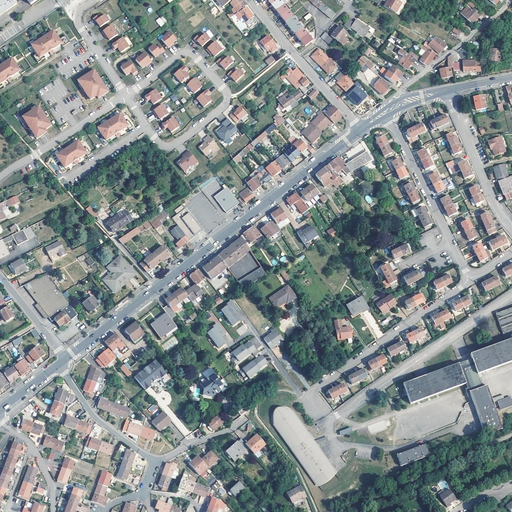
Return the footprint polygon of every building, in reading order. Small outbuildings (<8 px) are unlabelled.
[(13,0),(1,0),(0,1),(0,16),(17,4),(13,0)] [(245,6),(240,0),(234,0),(230,3),(233,8),(234,8),(237,12),(245,6)] [(278,0),(277,0),(271,5),(276,11),(283,5),(278,0)] [(396,0),(388,0),(387,3),(384,7),(390,10),(395,13),(401,3),(399,1),(396,0)] [(285,3),(283,5),(276,11),(281,17),(288,11),(290,9),(285,3)] [(472,10),(467,6),(460,13),(471,24),(478,17),(481,21),(483,18),(479,14),(474,9),(472,10)] [(254,17),(246,7),(238,13),(237,12),(234,15),(239,20),(242,18),(250,29),(256,24),(252,18),(254,17)] [(488,14),(484,10),(479,14),(483,18),(488,14)] [(285,23),(293,17),(288,11),(281,17),(285,23)] [(98,23),(100,27),(109,21),(105,15),(102,17),(100,14),(93,19),(95,22),(96,21),(98,23)] [(162,15),(156,20),(161,27),(167,21),(162,15)] [(298,23),(293,17),(285,23),(290,29),(298,23)] [(350,29),(350,28),(362,35),(367,28),(355,21),(354,23),(348,19),(344,25),(350,29)] [(298,23),(290,29),(295,35),(302,29),(305,27),(300,21),(298,23)] [(118,35),(112,26),(102,32),(104,35),(105,34),(107,36),(107,37),(109,41),(118,35)] [(348,33),(339,27),(331,36),(343,46),(347,40),(344,37),(348,33)] [(300,41),(307,35),(302,29),(295,35),(300,41)] [(54,31),(31,46),(37,54),(34,56),(38,63),(42,60),(40,58),(49,52),(51,55),(54,52),(53,50),(61,44),(63,46),(70,42),(65,35),(59,39),(54,31)] [(170,32),(161,39),(168,48),(171,46),(171,44),(173,43),(173,42),(176,40),(170,32)] [(307,35),(300,41),(304,47),(312,41),(314,38),(310,33),(307,35)] [(202,47),(210,40),(205,34),(202,36),(199,34),(193,39),(196,42),(197,41),(199,43),(202,47)] [(275,45),(268,36),(260,43),(261,44),(266,50),(267,52),(269,50),(272,53),(277,49),(274,46),(275,45)] [(123,38),(111,46),(114,50),(117,48),(118,49),(121,53),(129,47),(123,38)] [(425,48),(431,51),(433,49),(439,54),(443,50),(444,48),(446,46),(442,43),(442,42),(436,38),(429,44),(426,42),(423,46),(425,48)] [(215,42),(206,50),(209,53),(210,52),(212,54),(215,57),(222,51),(215,42)] [(154,44),(148,49),(155,58),(160,54),(161,53),(162,54),(165,51),(160,45),(157,47),(154,44)] [(436,54),(431,51),(425,48),(423,46),(419,53),(419,54),(423,57),(419,62),(427,67),(429,63),(431,61),(436,54)] [(414,60),(396,47),(393,51),(403,58),(398,64),(402,67),(407,70),(414,60)] [(500,51),(489,49),(488,61),(499,62),(500,51)] [(320,66),(327,59),(319,50),(318,50),(317,50),(311,55),(312,56),(311,57),(320,66)] [(144,53),(136,60),(142,68),(145,65),(146,65),(148,63),(149,64),(152,62),(144,53)] [(225,60),(223,57),(217,62),(219,65),(220,64),(222,67),(225,70),(233,63),(228,57),(225,60)] [(275,61),(271,57),(265,62),(269,66),(275,61)] [(361,57),(358,60),(368,68),(370,70),(373,67),(361,57)] [(12,59),(0,66),(0,88),(0,87),(0,84),(8,80),(9,82),(13,80),(11,77),(20,71),(21,74),(25,72),(21,65),(18,67),(12,59)] [(335,67),(327,59),(320,66),(328,74),(332,70),(335,67)] [(368,68),(358,60),(355,64),(360,69),(359,70),(364,74),(368,68)] [(451,68),(452,68),(452,63),(452,60),(447,63),(447,68),(439,70),(441,78),(451,76),(450,69),(451,69),(451,68)] [(130,61),(121,67),(126,75),(130,72),(131,72),(134,76),(138,73),(130,61)] [(475,61),(463,61),(463,71),(480,71),(480,62),(475,62),(475,61)] [(185,66),(174,75),(181,83),(189,77),(186,73),(185,72),(188,70),(185,66)] [(388,72),(398,80),(398,79),(401,75),(392,67),(388,71),(387,70),(386,71),(388,72)] [(243,75),(238,69),(235,72),(233,70),(227,75),(229,77),(230,77),(232,79),(235,82),(243,75)] [(309,84),(296,69),(292,72),(289,69),(284,74),(297,88),(299,87),(304,93),(307,91),(305,87),(309,84)] [(94,70),(78,81),(90,100),(96,96),(98,99),(100,97),(108,92),(94,70)] [(394,85),(398,80),(388,72),(384,77),(394,85)] [(344,77),(340,73),(335,79),(338,82),(344,77)] [(353,85),(344,76),(344,77),(338,82),(337,83),(346,92),(353,85)] [(196,78),(187,85),(194,94),(202,87),(200,84),(198,82),(197,82),(198,81),(196,78)] [(390,87),(380,79),(377,82),(376,81),(374,83),(376,84),(373,87),(382,96),(390,87)] [(366,98),(356,88),(347,96),(357,107),(366,98)] [(161,100),(155,90),(143,98),(146,102),(150,100),(150,101),(153,105),(161,100)] [(211,94),(208,90),(197,99),(204,107),(211,101),(208,97),(208,96),(211,94)] [(318,94),(315,90),(308,96),(311,100),(318,94)] [(301,96),(298,91),(292,96),(289,92),(278,100),(280,103),(281,104),(278,106),(282,111),(285,109),(287,112),(292,108),(290,105),(296,100),(297,102),(299,100),(298,98),(301,96)] [(485,102),(483,95),(473,98),(473,100),(475,111),(485,108),(484,102),(485,102)] [(162,105),(153,111),(155,115),(156,114),(158,116),(158,117),(160,120),(168,115),(162,105)] [(39,107),(22,118),(37,139),(45,134),(47,133),(45,130),(51,126),(39,107)] [(324,115),(333,123),(333,124),(342,116),(338,112),(333,107),(330,110),(326,113),(324,115)] [(232,113),(229,116),(235,124),(246,116),(240,108),(236,111),(236,112),(236,113),(233,114),(232,113)] [(311,124),(319,133),(328,125),(330,127),(333,123),(324,115),(321,111),(317,114),(319,116),(311,124)] [(120,114),(98,128),(103,137),(100,139),(105,146),(108,143),(107,141),(115,135),(117,137),(119,136),(121,135),(119,132),(128,127),(129,129),(133,127),(129,120),(126,122),(120,114)] [(445,116),(437,119),(443,130),(451,126),(447,117),(446,118),(445,116)] [(282,119),(281,117),(275,122),(278,125),(284,120),(282,119)] [(173,118),(161,126),(164,130),(168,127),(168,128),(171,133),(179,127),(173,118)] [(227,119),(221,124),(222,125),(223,126),(221,128),(220,127),(215,131),(224,142),(229,138),(228,137),(237,131),(227,119)] [(440,132),(443,130),(437,119),(430,123),(430,124),(429,125),(432,131),(438,128),(438,130),(439,130),(440,132)] [(321,134),(319,133),(311,124),(302,133),(312,143),(321,134)] [(421,124),(414,128),(417,135),(426,131),(424,127),(423,127),(421,124)] [(414,137),(417,135),(414,128),(406,132),(408,135),(406,136),(410,144),(416,141),(414,137)] [(264,131),(255,139),(258,142),(267,135),(264,131)] [(450,148),(458,144),(455,136),(453,137),(451,133),(445,136),(450,148)] [(375,138),(380,149),(387,145),(383,136),(381,137),(380,135),(375,138)] [(219,149),(209,136),(203,140),(206,143),(203,145),(203,144),(199,147),(206,156),(214,150),(215,152),(219,149)] [(294,140),(292,136),(288,139),(293,146),(298,142),(295,139),(294,140)] [(504,152),(499,137),(486,142),(488,147),(490,146),(491,149),(494,156),(504,152)] [(293,146),(294,146),(300,154),(305,150),(306,151),(308,149),(312,154),(315,152),(309,146),(307,148),(300,140),(298,142),(293,146)] [(78,141),(56,156),(62,164),(59,166),(63,173),(66,170),(65,168),(74,162),(75,165),(77,164),(79,162),(77,160),(86,154),(88,157),(91,154),(87,148),(84,150),(78,141)] [(462,153),(458,144),(450,148),(454,156),(462,153)] [(387,145),(380,149),(384,157),(391,154),(387,145)] [(300,154),(294,146),(287,152),(284,154),(291,162),(300,154)] [(421,161),(428,158),(424,150),(423,148),(418,150),(419,152),(417,153),(421,161)] [(197,162),(188,151),(182,156),(184,158),(181,160),(180,159),(176,163),(184,172),(192,165),(193,166),(197,162)] [(352,161),(345,166),(346,167),(347,169),(350,173),(372,160),(366,152),(352,161)] [(240,158),(237,155),(232,159),(235,164),(241,159),(240,158)] [(277,160),(274,162),(281,170),(289,163),(283,155),(280,158),(278,155),(275,157),(277,160)] [(346,167),(345,166),(339,158),(339,157),(328,166),(324,169),(333,181),(335,180),(339,186),(342,189),(344,187),(343,185),(344,184),(338,176),(337,177),(336,175),(346,167)] [(433,166),(428,158),(421,161),(425,170),(433,166)] [(391,163),(395,171),(403,168),(399,159),(391,163)] [(457,164),(460,172),(468,169),(465,161),(457,164)] [(281,170),(274,162),(266,169),(272,177),(281,170)] [(496,182),(498,181),(507,178),(503,164),(492,167),(492,168),(491,168),(493,174),(492,175),(493,179),(495,179),(496,182)] [(347,169),(346,167),(336,175),(337,177),(338,176),(347,169)] [(403,168),(395,171),(400,180),(407,176),(403,168)] [(336,188),(339,186),(335,180),(333,181),(324,169),(320,172),(315,176),(324,187),(331,182),(336,188)] [(471,176),(468,169),(460,172),(464,180),(471,176)] [(271,178),(264,170),(259,174),(257,170),(252,173),(262,185),(266,181),(271,178)] [(433,185),(440,181),(436,173),(428,177),(433,185)] [(511,196),(511,183),(509,177),(507,178),(498,181),(503,193),(503,194),(505,199),(511,196)] [(261,185),(255,178),(247,184),(253,192),(257,189),(261,185)] [(445,190),(440,181),(433,185),(437,194),(440,193),(440,194),(445,192),(444,190),(445,190)] [(402,185),(407,196),(415,192),(411,183),(408,184),(407,183),(402,185)] [(235,198),(225,185),(212,194),(224,211),(234,203),(233,201),(232,200),(233,199),(234,199),(235,198)] [(312,185),(306,189),(313,198),(318,194),(312,185)] [(468,190),(472,198),(479,194),(476,187),(468,190)] [(253,196),(247,188),(240,194),(246,202),(253,196)] [(301,197),(300,198),(307,208),(316,202),(313,198),(306,189),(301,193),(302,196),(301,197)] [(415,192),(407,196),(412,206),(417,203),(417,202),(419,200),(415,192)] [(307,208),(300,198),(297,193),(286,201),(291,206),(295,204),(303,214),(308,210),(307,208)] [(479,194),(472,198),(472,199),(470,200),(473,207),(475,206),(476,208),(479,206),(478,204),(483,202),(479,194)] [(17,200),(16,196),(6,201),(7,204),(8,206),(12,204),(11,202),(17,200)] [(440,200),(444,209),(452,205),(448,196),(440,200)] [(452,205),(444,209),(449,217),(456,213),(454,209),(458,208),(455,203),(452,205)] [(93,218),(97,215),(90,205),(86,209),(93,218)] [(181,205),(169,215),(183,233),(189,241),(199,233),(202,230),(185,208),(185,209),(181,205)] [(419,220),(427,216),(423,208),(420,209),(419,207),(412,210),(415,216),(417,214),(419,220)] [(288,218),(281,208),(270,215),(274,220),(277,225),(288,218)] [(116,217),(123,227),(132,221),(132,219),(134,218),(132,215),(130,216),(125,211),(116,217)] [(483,224),(491,220),(488,213),(480,216),(483,224)] [(161,220),(157,215),(148,221),(152,226),(161,220)] [(432,225),(427,216),(419,220),(425,231),(431,228),(430,226),(432,225)] [(114,234),(123,227),(116,217),(107,223),(114,234)] [(288,218),(277,225),(280,229),(290,222),(288,218)] [(280,229),(277,225),(274,220),(261,230),(268,239),(280,230),(280,229)] [(465,232),(472,229),(468,220),(461,224),(465,232)] [(496,232),(491,220),(483,224),(488,236),(493,233),(496,232)] [(151,227),(147,221),(142,224),(147,230),(151,227)] [(17,229),(19,232),(23,230),(24,229),(20,223),(12,227),(9,228),(11,231),(17,229)] [(301,230),(297,233),(304,245),(313,239),(318,236),(311,226),(305,230),(302,232),(301,230)] [(240,237),(242,239),(246,244),(249,242),(250,244),(260,237),(254,227),(248,231),(240,237)] [(182,233),(178,228),(172,232),(179,242),(176,244),(179,248),(185,244),(189,248),(192,246),(188,241),(189,241),(183,233),(182,233)] [(472,229),(465,232),(469,241),(477,237),(472,229)] [(29,240),(23,230),(19,232),(3,239),(5,243),(12,239),(11,237),(13,237),(17,246),(29,240)] [(133,237),(129,233),(118,240),(122,244),(133,237)] [(496,240),(499,247),(507,244),(503,236),(496,240)] [(224,252),(218,257),(227,268),(228,269),(250,251),(246,244),(242,239),(235,244),(231,247),(224,252)] [(0,241),(0,258),(8,254),(2,240),(0,241)] [(411,243),(409,240),(397,245),(398,249),(411,243)] [(492,251),(499,247),(496,240),(488,243),(492,251)] [(66,254),(59,241),(45,248),(49,257),(58,253),(60,257),(66,254)] [(398,249),(402,256),(414,250),(411,243),(398,249)] [(394,260),(402,256),(398,249),(397,245),(396,244),(387,247),(390,253),(391,252),(392,255),(391,256),(392,258),(393,257),(394,260)] [(476,255),(483,251),(480,244),(472,247),(476,255)] [(109,252),(105,247),(101,250),(105,255),(109,252)] [(153,254),(160,263),(169,256),(168,254),(170,252),(166,248),(164,249),(162,247),(153,254)] [(487,259),(483,251),(476,255),(480,262),(487,259)] [(148,273),(160,263),(153,254),(140,264),(148,273)] [(113,291),(126,279),(128,281),(136,275),(120,257),(108,268),(112,273),(104,281),(113,291)] [(227,268),(218,257),(209,264),(205,268),(203,269),(212,280),(227,268)] [(94,263),(90,258),(86,261),(90,266),(94,263)] [(27,271),(21,260),(12,265),(17,276),(27,271)] [(380,268),(385,277),(392,273),(388,264),(380,268)] [(431,273),(427,266),(420,270),(421,273),(420,273),(422,278),(423,277),(431,273)] [(505,278),(511,274),(511,271),(509,266),(502,270),(505,278)] [(266,275),(261,268),(238,283),(243,290),(245,288),(266,275)] [(290,280),(282,268),(279,271),(286,282),(290,280)] [(411,275),(415,282),(422,278),(420,273),(418,270),(411,275)] [(205,279),(198,271),(190,277),(197,286),(205,279)] [(48,317),(49,318),(68,302),(61,293),(47,273),(24,286),(38,304),(35,306),(45,320),(48,317)] [(392,273),(385,277),(379,280),(385,287),(389,285),(391,289),(398,285),(396,281),(394,276),(392,273)] [(415,282),(411,275),(404,278),(407,286),(415,282)] [(440,279),(444,287),(452,283),(450,280),(451,279),(449,275),(440,279)] [(495,277),(488,281),(492,288),(499,284),(495,277)] [(115,293),(128,281),(126,279),(113,291),(115,293)] [(436,291),(444,287),(440,279),(433,283),(436,291)] [(485,292),(492,288),(488,281),(481,284),(485,292)] [(185,294),(188,297),(192,302),(202,295),(196,286),(185,294)] [(296,298),(288,287),(270,300),(276,308),(287,301),(289,303),(296,298)] [(179,303),(188,297),(185,294),(182,289),(173,295),(179,303)] [(412,299),(416,306),(423,303),(422,300),(424,299),(421,294),(412,299)] [(165,301),(168,306),(174,313),(178,310),(175,306),(179,303),(173,295),(165,301)] [(392,298),(390,295),(384,299),(376,304),(382,312),(389,307),(390,308),(396,304),(392,298)] [(100,306),(93,297),(83,304),(90,313),(100,306)] [(224,301),(221,297),(215,301),(217,305),(218,305),(224,301)] [(369,308),(362,297),(347,306),(353,315),(361,311),(361,312),(369,308)] [(460,300),(463,308),(473,303),(471,298),(468,299),(467,297),(460,300)] [(408,310),(416,306),(412,299),(404,303),(406,307),(405,307),(406,310),(407,309),(408,310)] [(463,308),(460,300),(452,304),(456,312),(463,308)] [(239,311),(231,301),(227,304),(228,306),(221,310),(225,315),(225,314),(228,318),(228,319),(233,326),(240,321),(235,314),(239,311)] [(5,302),(4,303),(0,304),(0,312),(6,322),(14,317),(8,307),(7,308),(5,302)] [(68,302),(49,318),(52,322),(53,321),(54,320),(63,313),(70,321),(78,316),(68,302)] [(176,316),(174,313),(168,306),(163,309),(167,314),(171,320),(176,316)] [(402,384),(409,404),(465,384),(464,380),(477,375),(511,361),(511,307),(495,314),(505,342),(469,355),(471,359),(402,384)] [(447,311),(439,314),(443,322),(450,319),(447,311)] [(70,322),(70,321),(63,313),(54,320),(59,327),(62,325),(64,323),(66,325),(66,326),(70,322)] [(178,329),(171,320),(167,314),(151,326),(160,339),(165,335),(167,337),(178,329)] [(443,322),(439,314),(431,318),(433,321),(435,326),(443,322)] [(341,329),(340,321),(333,322),(334,330),(336,330),(336,335),(337,335),(338,340),(352,338),(350,327),(341,329)] [(142,332),(136,323),(125,331),(128,335),(127,336),(128,338),(130,337),(134,343),(144,335),(142,332)] [(225,334),(217,324),(213,327),(214,329),(207,334),(211,338),(211,337),(214,342),(213,342),(219,349),(225,344),(221,337),(225,334)] [(35,328),(30,331),(35,338),(39,335),(35,328)] [(284,341),(275,329),(271,332),(272,334),(264,340),(271,350),(275,347),(276,346),(277,346),(284,341)] [(413,333),(417,340),(424,336),(424,335),(427,333),(426,331),(424,331),(423,329),(421,330),(421,329),(413,333)] [(417,340),(413,333),(406,336),(407,339),(406,339),(407,343),(409,342),(409,344),(417,340)] [(123,343),(116,334),(112,338),(107,341),(105,343),(112,352),(118,347),(124,354),(129,350),(123,343)] [(144,335),(134,343),(136,345),(146,338),(144,335)] [(251,339),(256,348),(261,345),(256,336),(251,339)] [(22,341),(20,337),(12,341),(14,346),(22,341)] [(394,346),(398,353),(405,350),(402,342),(394,346)] [(251,354),(255,351),(249,343),(243,348),(240,350),(239,349),(232,354),(235,358),(231,360),(235,365),(251,354)] [(398,353),(394,346),(387,350),(390,357),(398,353)] [(44,355),(37,347),(25,356),(32,364),(35,362),(44,355)] [(115,359),(108,350),(98,358),(99,359),(96,361),(102,368),(105,366),(106,367),(115,359)] [(258,371),(267,364),(261,356),(252,363),(253,364),(249,366),(249,365),(239,372),(243,378),(246,376),(249,379),(255,375),(254,373),(258,371)] [(375,360),(379,367),(386,363),(383,356),(375,360)] [(30,370),(24,360),(22,362),(15,367),(21,376),(30,370)] [(155,360),(134,378),(146,391),(151,386),(150,385),(159,377),(160,378),(166,373),(155,360)] [(370,372),(379,367),(375,360),(368,363),(369,366),(368,367),(370,372)] [(127,370),(123,365),(120,368),(128,377),(129,375),(130,376),(132,375),(127,370)] [(87,380),(96,383),(98,378),(100,372),(99,372),(99,371),(92,366),(87,380)] [(20,377),(13,367),(10,370),(9,368),(6,370),(7,372),(4,374),(11,383),(15,381),(20,377)] [(363,370),(355,374),(359,381),(367,378),(365,374),(366,374),(365,371),(364,371),(363,370)] [(0,389),(8,383),(2,374),(0,375),(0,389)] [(351,385),(359,381),(355,374),(348,377),(348,379),(347,379),(349,383),(350,382),(351,385)] [(481,388),(477,375),(464,380),(465,384),(468,393),(481,388)] [(224,395),(231,390),(224,381),(221,384),(216,377),(212,381),(215,386),(214,387),(213,385),(209,385),(206,380),(199,385),(204,392),(203,398),(214,399),(218,396),(216,394),(219,392),(221,395),(223,393),(224,395)] [(96,383),(87,380),(83,391),(85,392),(85,394),(93,397),(94,392),(93,392),(94,389),(95,389),(103,392),(107,387),(104,386),(96,383)] [(343,384),(335,388),(339,395),(348,391),(346,386),(344,387),(343,384)] [(490,399),(486,386),(481,388),(468,393),(484,435),(501,429),(492,403),(490,399)] [(59,388),(54,401),(63,404),(68,392),(62,389),(59,388)] [(339,395),(335,388),(328,392),(329,394),(327,395),(329,399),(331,398),(332,399),(339,395)] [(501,395),(490,399),(492,403),(496,402),(503,399),(501,395)] [(110,412),(113,403),(107,401),(108,399),(104,397),(104,398),(99,397),(98,398),(97,402),(99,403),(97,408),(110,412)] [(511,404),(509,397),(503,399),(496,402),(499,410),(511,405),(511,404)] [(59,417),(63,404),(54,401),(50,414),(59,417)] [(113,403),(110,412),(127,419),(131,410),(113,403)] [(148,409),(152,414),(159,408),(154,403),(148,409)] [(241,404),(235,408),(237,411),(231,415),(236,422),(242,417),(239,414),(246,410),(241,404)] [(287,413),(289,415),(291,413),(307,437),(309,436),(317,449),(320,453),(324,450),(316,439),(292,410),(290,408),(285,407),(279,407),(274,410),(271,417),(271,423),(302,466),(304,465),(302,463),(303,461),(276,424),(278,422),(277,421),(276,420),(276,419),(276,417),(276,416),(277,414),(278,413),(280,412),(281,411),(283,411),(285,411),(286,412),(287,413)] [(278,422),(289,415),(287,413),(286,412),(285,411),(283,411),(281,411),(280,412),(278,413),(277,414),(276,416),(276,417),(276,419),(276,420),(277,421),(278,422)] [(171,421),(164,412),(152,423),(159,430),(165,425),(166,426),(171,421)] [(173,413),(168,417),(185,437),(190,433),(173,413)] [(307,437),(291,413),(289,415),(278,422),(276,424),(303,461),(302,463),(304,465),(309,473),(315,481),(332,469),(326,461),(320,453),(317,449),(309,436),(307,437)] [(75,430),(78,421),(72,418),(73,417),(70,416),(70,415),(67,414),(64,420),(66,421),(64,426),(75,430)] [(224,422),(218,416),(208,424),(210,426),(208,427),(211,432),(213,430),(215,431),(224,422)] [(21,429),(30,432),(34,423),(25,420),(21,429)] [(91,425),(78,421),(75,430),(88,434),(91,425)] [(140,436),(143,427),(126,421),(122,430),(140,436)] [(384,421),(372,424),(374,431),(386,428),(384,421)] [(43,427),(34,423),(30,432),(40,436),(43,427)] [(156,432),(143,427),(140,436),(153,441),(156,432)] [(351,427),(339,432),(341,436),(352,431),(351,427)] [(257,435),(246,445),(249,448),(254,454),(265,444),(257,435)] [(52,449),(55,439),(46,436),(43,445),(52,449)] [(85,446),(99,451),(102,442),(90,438),(88,437),(85,446)] [(55,439),(52,449),(61,452),(65,443),(55,439)] [(249,448),(246,445),(241,439),(227,452),(235,461),(249,448)] [(14,440),(11,449),(20,453),(23,443),(14,440)] [(114,446),(102,442),(99,451),(109,455),(110,453),(112,453),(114,446)] [(399,467),(428,456),(424,445),(395,455),(399,467)] [(8,456),(17,459),(20,453),(11,449),(8,456)] [(122,464),(131,467),(136,454),(132,453),(132,451),(127,450),(122,464)] [(324,450),(320,453),(326,461),(329,458),(324,450)] [(201,460),(208,467),(209,468),(219,459),(211,451),(201,460)] [(15,465),(17,459),(8,456),(6,462),(15,465)] [(199,475),(208,467),(201,460),(198,456),(189,465),(199,475)] [(62,467),(71,471),(75,461),(65,458),(62,467)] [(309,473),(307,474),(316,486),(338,471),(329,458),(326,461),(332,469),(315,481),(309,473)] [(1,467),(4,468),(13,471),(15,465),(6,462),(4,461),(1,467)] [(89,476),(93,465),(89,463),(87,468),(87,467),(84,475),(89,476)] [(174,471),(176,465),(173,463),(172,464),(170,463),(170,465),(166,463),(162,474),(171,478),(175,479),(177,473),(174,471)] [(127,478),(131,467),(122,464),(118,475),(127,478)] [(66,483),(71,471),(62,467),(57,480),(62,482),(66,483)] [(4,468),(2,474),(10,478),(13,471),(4,468)] [(28,469),(23,482),(32,485),(37,472),(28,469)] [(0,480),(8,484),(10,478),(2,474),(0,478),(0,480)] [(166,492),(171,478),(162,474),(158,486),(159,486),(159,488),(161,489),(161,490),(166,492)] [(102,475),(98,484),(107,487),(111,478),(102,475)] [(185,490),(193,493),(197,484),(181,479),(180,481),(179,485),(185,487),(184,490),(185,490)] [(32,485),(23,482),(19,495),(22,496),(22,497),(29,500),(31,493),(29,492),(32,485)] [(244,487),(239,482),(230,491),(234,496),(244,487)] [(107,487),(98,484),(94,496),(92,501),(104,506),(105,506),(107,500),(103,498),(107,487)] [(197,484),(193,493),(205,498),(206,498),(209,489),(197,484)] [(303,489),(301,486),(287,493),(292,502),(298,500),(297,499),(301,496),(303,499),(307,497),(305,494),(303,489)] [(74,488),(72,494),(81,498),(83,492),(74,488)] [(457,500),(450,490),(440,497),(447,508),(451,505),(451,504),(457,500)] [(69,501),(78,504),(81,498),(72,494),(69,501)] [(210,505),(218,508),(221,502),(212,499),(211,504),(210,505)] [(78,504),(69,501),(67,507),(76,510),(77,508),(78,504)] [(159,511),(169,511),(171,506),(167,504),(158,501),(155,508),(159,510),(159,511)] [(31,511),(41,511),(43,508),(44,506),(35,503),(31,511)] [(126,503),(123,511),(132,511),(135,506),(126,503)]
